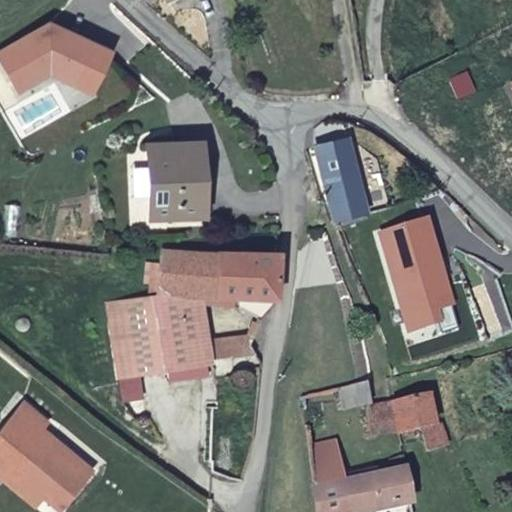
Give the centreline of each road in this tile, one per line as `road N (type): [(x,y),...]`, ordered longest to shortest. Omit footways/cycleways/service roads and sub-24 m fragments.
road 1 (unclassified): [(247,511),(284,258),(292,119)]
road 2 (unclassified): [(511,241),(387,122),(356,109),(292,119)]
road 3 (unclassified): [(292,119),(246,106),(126,0)]
